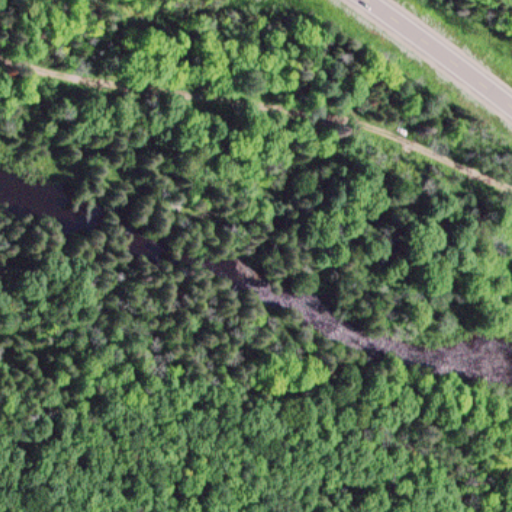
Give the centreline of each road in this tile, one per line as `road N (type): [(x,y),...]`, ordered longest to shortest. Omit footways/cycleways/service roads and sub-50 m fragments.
road 1 (residential): [(511,187),(401,136),(0,44)]
road 2 (trunk): [(511,109),(365,0)]
